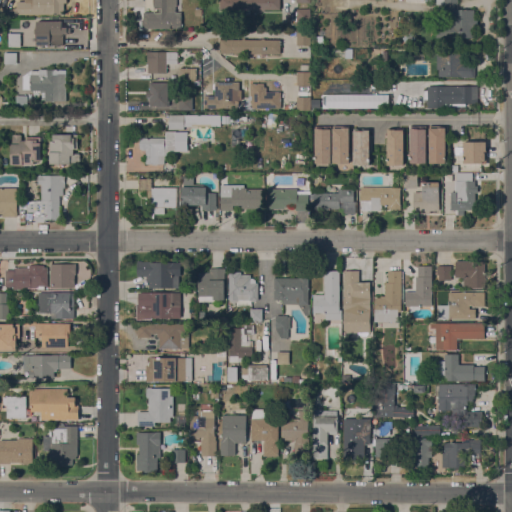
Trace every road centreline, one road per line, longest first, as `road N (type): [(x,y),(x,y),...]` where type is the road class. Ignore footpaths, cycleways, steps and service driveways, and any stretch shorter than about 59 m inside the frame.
road 1 (residential): [(511,487),(0,485)]
road 2 (residential): [(511,239),(0,241)]
road 3 (residential): [(109,511),(107,0)]
road 4 (residential): [(107,42),(199,42),(247,76),(289,85)]
road 5 (residential): [(511,118),(331,120)]
